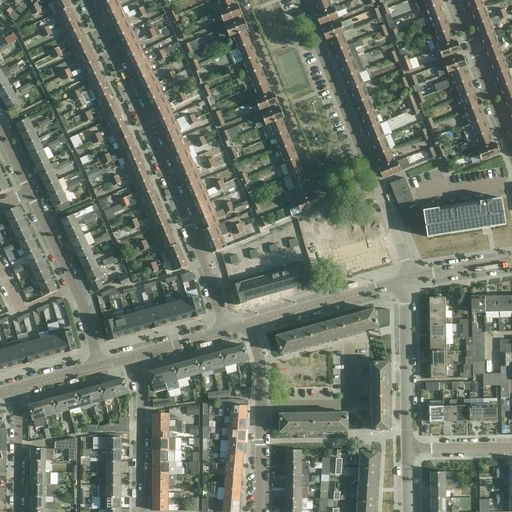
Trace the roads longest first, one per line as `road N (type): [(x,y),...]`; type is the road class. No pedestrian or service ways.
road 1 (residential): [(223,331),(200,255),(86,0)]
road 2 (unknown): [(249,0),(333,204),(350,295)]
road 3 (residential): [(99,365),(74,288),(0,129)]
road 4 (residential): [(375,188),(300,0)]
road 5 (residential): [(407,449),(405,279)]
road 6 (residential): [(452,0),(511,157)]
road 7 (residential): [(249,324),(405,279)]
road 8 (residential): [(140,511),(140,392),(131,356)]
road 9 (residential): [(349,344),(350,405),(259,407)]
road 10 (residential): [(11,390),(17,511)]
